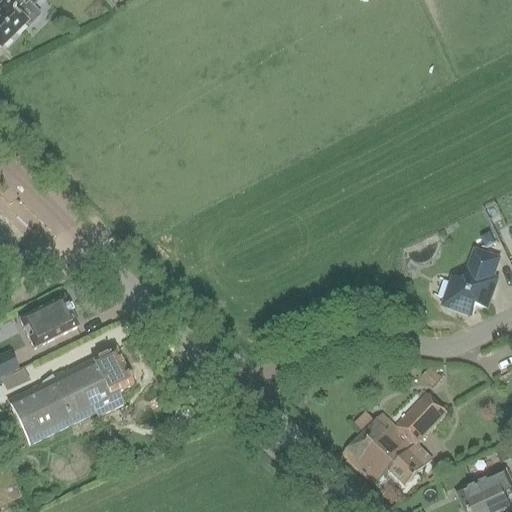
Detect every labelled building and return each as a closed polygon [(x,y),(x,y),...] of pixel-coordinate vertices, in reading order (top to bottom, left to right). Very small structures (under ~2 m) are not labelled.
[(12,0),(7,5),(5,4),(0,8),(0,50),(0,51),(26,25),(28,28),(41,16),(33,8),(40,0),(12,0)] [(495,245),(490,235),(481,239),(486,250),(495,245)] [(451,282),(444,303),(447,309),(468,316),(490,306),(497,286),(494,279),(499,265),(495,258),(475,251),(464,281),(458,279),(451,282)] [(31,353),(77,330),(62,300),(16,323),(31,353)] [(129,374),(125,374),(115,352),(69,373),(90,417),(95,414),(98,420),(125,407),(118,393),(132,387),(131,384),(132,382),(129,374)] [(13,354),(0,359),(0,380),(20,371),(13,354)] [(445,380),(432,368),(424,377),(436,389),(445,380)] [(27,447),(90,417),(69,373),(6,404),(27,447)] [(383,415),(343,455),(376,487),(390,472),(406,487),(433,461),(417,446),(448,413),(428,395),(396,428),(383,415)] [(103,434),(103,436),(103,438),(105,440),(107,441),(109,442),(111,441),(113,440),(114,438),(114,435),(114,433),(113,431),(109,430),(107,430),(105,432),(103,434)] [(112,448),(111,450),(112,452),(113,454),(114,456),(117,457),(120,457),(122,456),(124,454),(124,452),(124,449),(123,447),(122,445),(120,444),(118,444),(116,444),(113,445),(112,448)] [(511,459),(508,450),(497,454),(502,465),(511,460),(511,459)] [(511,483),(507,472),(457,495),(462,506),(465,505),(467,511),(503,511),(510,509),(505,498),(511,494),(511,483)] [(427,511),(449,498),(439,483),(418,496),(427,511)]
